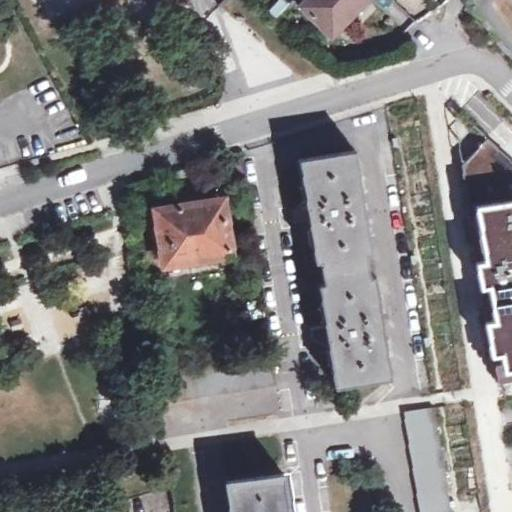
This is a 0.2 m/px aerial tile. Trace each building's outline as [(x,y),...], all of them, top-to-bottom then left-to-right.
[(330,35),(364,0),(309,0),(301,9),(330,35)] [(511,161),(488,139),(461,166),(495,380),(511,377),(511,161)] [(389,375),(374,274),(369,274),(365,252),(370,251),(353,151),(298,160),(305,204),(300,206),(300,210),(295,212),(297,222),(308,220),(315,261),(320,260),(324,283),(318,283),(324,323),(314,326),(315,337),(322,336),(322,342),(327,341),(335,385),(389,375)] [(166,263),(230,255),(223,202),(159,211),(166,263)] [(158,403),(276,384),(272,356),(154,376),(158,403)] [(449,511),(433,409),(405,413),(406,415),(411,451),(421,511),(449,511)] [(287,511),(283,475),(227,482),(231,511),(287,511)]
